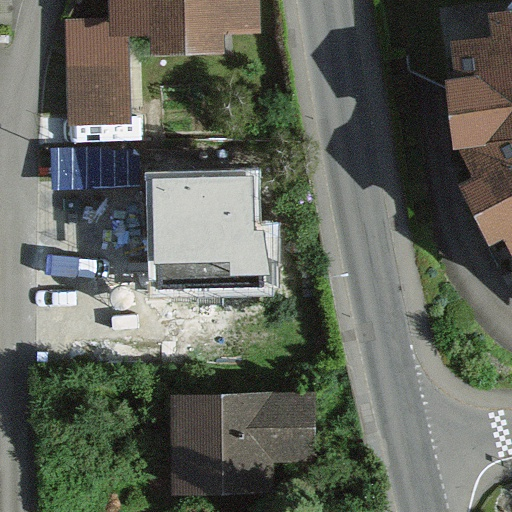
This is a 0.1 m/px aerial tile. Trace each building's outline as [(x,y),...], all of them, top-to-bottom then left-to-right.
[(274,0),(140,0),(142,27),(74,29),(77,115),(141,112),(139,44),(276,39),(274,0)] [(511,27),(500,27),(452,66),(473,178),(511,248),(511,27)] [(146,161),(63,165),(64,196),(147,193),(146,161)] [(275,182),(176,183),(178,279),(276,277),(275,182)] [(336,394),(202,396),(203,493),(337,492),(336,394)]
